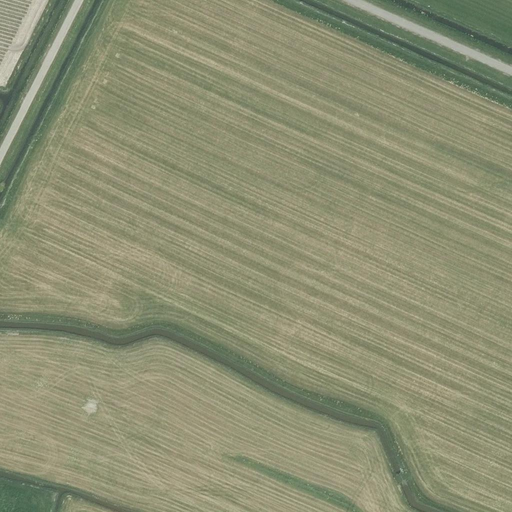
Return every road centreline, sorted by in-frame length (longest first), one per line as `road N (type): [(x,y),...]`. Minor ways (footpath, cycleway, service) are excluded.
road 1 (tertiary): [(351,0),(511,71)]
road 2 (unclassified): [(0,156),(78,0)]
